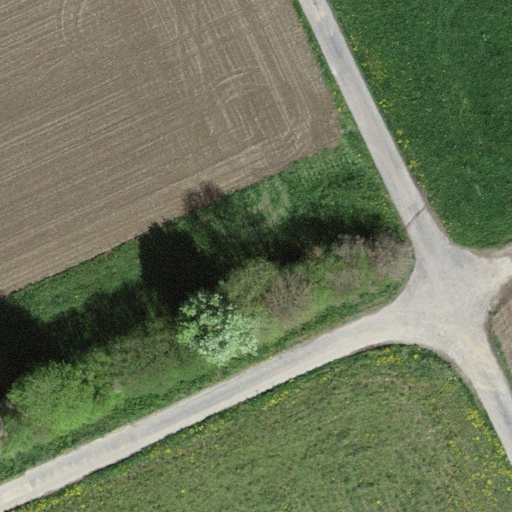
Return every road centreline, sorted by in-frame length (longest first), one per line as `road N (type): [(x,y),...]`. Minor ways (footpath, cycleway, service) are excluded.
road 1 (track): [(0,500),(511,266)]
road 2 (track): [(301,0),(511,445)]
